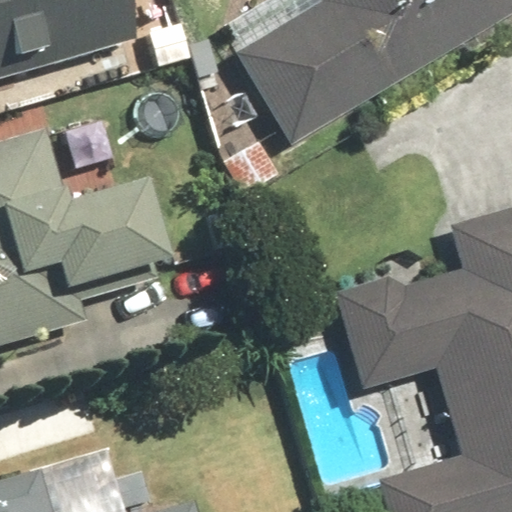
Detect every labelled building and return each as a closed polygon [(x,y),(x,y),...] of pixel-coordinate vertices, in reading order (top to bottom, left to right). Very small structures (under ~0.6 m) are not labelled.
[(0,0),(0,78),(103,49),(88,0),(0,0)] [(511,0),(308,0),(313,6),(228,58),(279,142),(511,0)] [(0,136),(0,349),(84,325),(76,295),(157,272),(136,200),(68,220),(40,125),(0,136)] [(427,367),(450,454),(368,475),(378,511),(511,511),(511,211),(447,228),(460,274),(442,279),(438,264),(329,293),(354,386),(427,367)] [(0,511),(182,511),(180,502),(144,511),(45,511),(35,475),(0,485),(0,511)]
